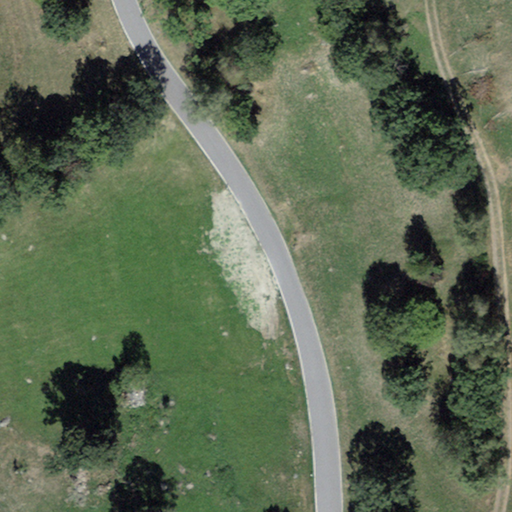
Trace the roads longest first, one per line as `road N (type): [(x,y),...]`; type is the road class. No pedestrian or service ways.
road 1 (tertiary): [(120,0),(254,207),(287,285),(314,377),(324,511)]
road 2 (track): [(427,0),(436,52),(493,222),(500,421),(494,511)]
